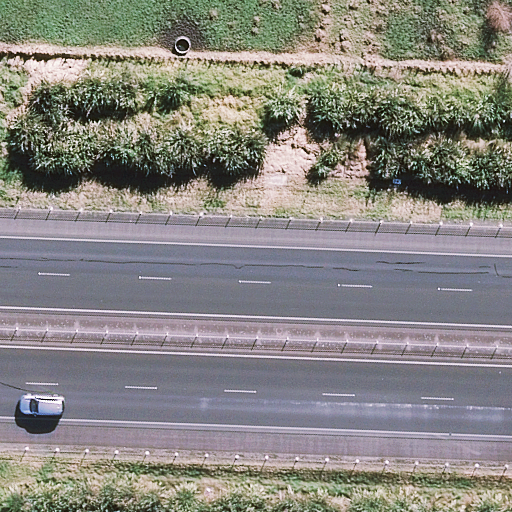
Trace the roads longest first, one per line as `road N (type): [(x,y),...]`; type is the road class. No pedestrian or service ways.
road 1 (motorway): [(0,276),(511,295)]
road 2 (motorway): [(511,403),(0,386)]
